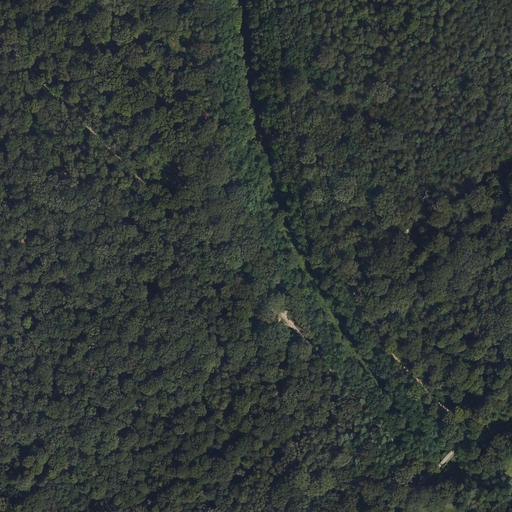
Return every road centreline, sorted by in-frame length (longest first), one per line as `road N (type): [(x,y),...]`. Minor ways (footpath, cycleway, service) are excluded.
road 1 (track): [(244,285),(0,36)]
road 2 (track): [(2,511),(277,320)]
road 3 (track): [(244,285),(244,223),(193,69),(181,0)]
road 4 (track): [(348,280),(359,203),(311,26),(320,0)]
road 5 (track): [(166,207),(0,326)]
road 6 (track): [(348,280),(511,161)]
road 7 (unknown): [(455,443),(348,280)]
road 8 (track): [(0,297),(150,402)]
road 9 (track): [(126,511),(162,460),(150,402)]
